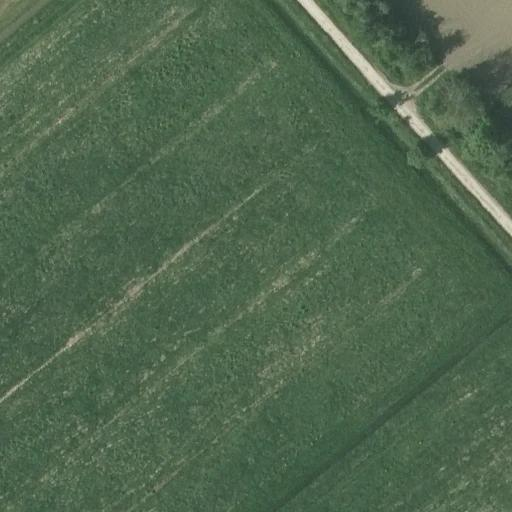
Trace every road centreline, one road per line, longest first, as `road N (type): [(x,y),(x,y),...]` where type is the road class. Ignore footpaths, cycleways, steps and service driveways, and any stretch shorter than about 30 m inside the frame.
road 1 (track): [(511,237),(296,0)]
road 2 (track): [(495,16),(395,108)]
